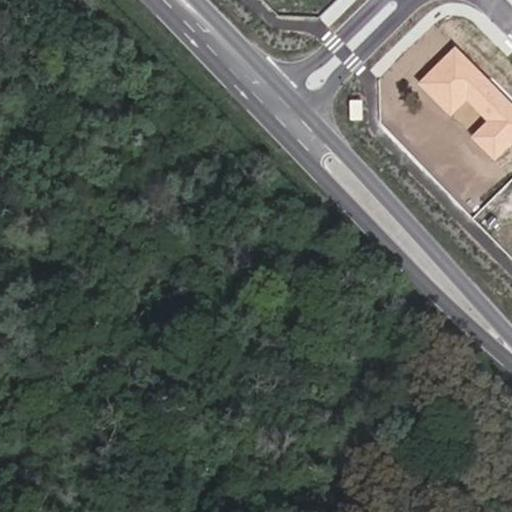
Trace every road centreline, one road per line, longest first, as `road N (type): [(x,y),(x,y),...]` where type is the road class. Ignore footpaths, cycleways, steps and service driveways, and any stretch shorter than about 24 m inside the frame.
road 1 (tertiary): [(273,99),(511,339)]
road 2 (residential): [(273,99),(382,0)]
road 3 (tertiary): [(173,0),(273,99)]
